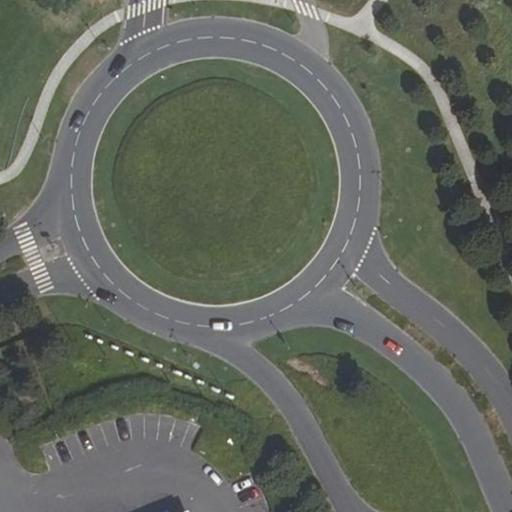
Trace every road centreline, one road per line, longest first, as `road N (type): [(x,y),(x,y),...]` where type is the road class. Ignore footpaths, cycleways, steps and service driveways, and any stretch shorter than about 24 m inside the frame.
road 1 (tertiary): [(347,246),(362,197),(359,146),(339,99),(305,62),(265,40),(222,31),(177,35),(136,52)]
road 2 (tertiary): [(316,288),(438,385),(487,455),(509,511)]
road 3 (tertiary): [(92,265),(124,298),(164,320),(210,328),(267,319),(316,288)]
road 4 (tertiary): [(511,409),(440,323),(347,246)]
road 5 (tertiary): [(136,52),(101,82),(77,120),(65,164),(67,209)]
